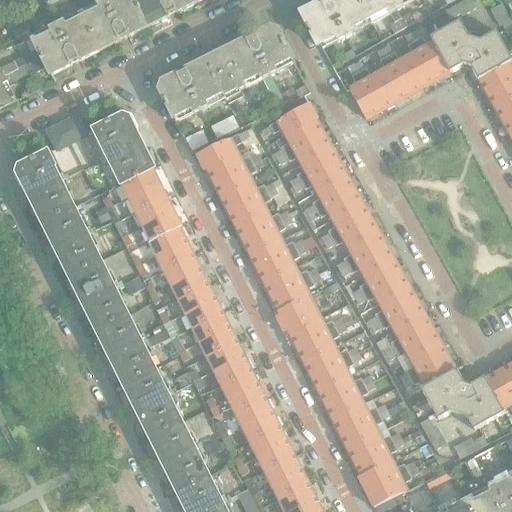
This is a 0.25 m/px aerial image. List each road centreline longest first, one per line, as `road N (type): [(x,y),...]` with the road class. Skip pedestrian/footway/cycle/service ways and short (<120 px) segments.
road 1 (residential): [(353,511),(129,70)]
road 2 (residential): [(142,511),(0,222)]
road 3 (residential): [(360,150),(464,339),(484,349),(511,337)]
road 4 (residential): [(511,197),(463,110),(451,103),(360,150)]
road 5 (residential): [(360,150),(276,0)]
road 6 (residential): [(267,0),(129,70)]
road 7 (residential): [(129,70),(0,132)]
